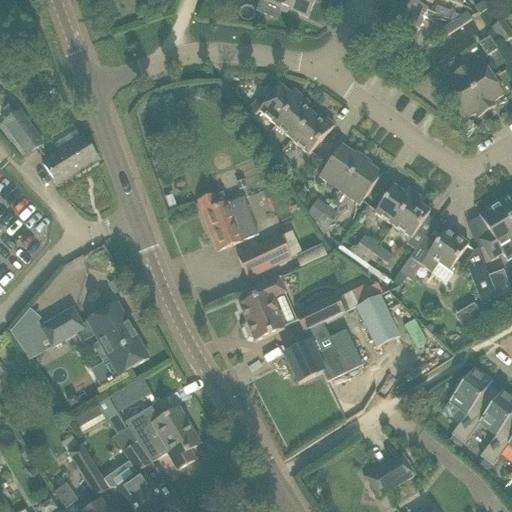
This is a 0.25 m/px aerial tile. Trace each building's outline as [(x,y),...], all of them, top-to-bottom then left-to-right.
[(260,2),(255,13),(275,21),(279,11),(284,13),(285,9),(307,19),(315,0),(265,0),(264,4),(260,2)] [(421,9),(400,0),(391,0),(390,3),(394,5),(388,19),(403,26),(400,33),(414,39),(426,12),(421,9)] [(400,0),(421,9),(424,0),(400,0)] [(493,7),(493,6),(488,0),(487,0),(474,9),(479,16),(493,7)] [(467,14),(454,22),(459,29),(471,21),(467,14)] [(459,29),(454,22),(442,30),(447,37),(459,29)] [(492,29),(503,46),(511,39),(511,37),(502,23),(492,29)] [(479,45),(483,51),(493,45),(489,38),(479,45)] [(493,45),(483,51),(487,57),(497,51),(493,45)] [(468,66),(459,71),(473,92),(492,80),(481,63),(471,70),(468,66)] [(442,89),(453,106),(473,92),(459,71),(451,77),(453,81),(442,89)] [(492,80),(473,92),(487,113),(495,108),(493,103),(503,97),(492,80)] [(258,113),(275,127),(301,98),(293,91),(289,96),(280,88),(266,104),(260,98),(248,111),(255,117),(258,113)] [(473,92),(453,106),(464,122),(475,115),(478,119),(487,113),(473,92)] [(275,127),(291,142),(313,118),(304,110),(308,105),(301,98),(275,127)] [(3,125),(26,157),(43,146),(19,114),(3,125)] [(313,118),(291,142),(308,157),(334,127),(326,120),(322,125),(313,118)] [(42,164),(57,188),(98,162),(83,139),(42,164)] [(264,148),(273,162),(280,155),(271,143),(264,148)] [(318,180),(338,194),(363,159),(355,153),(354,156),(341,147),(318,180)] [(166,162),(163,153),(150,159),(153,168),(166,162)] [(280,155),(273,162),(283,177),(291,171),(280,155)] [(363,159),(338,194),(358,208),(382,175),(369,167),(371,164),(363,159)] [(373,216),(391,229),(415,196),(407,190),(403,195),(393,188),(373,216)] [(415,196),(391,229),(409,242),(427,217),(430,214),(420,207),(423,202),(415,196)] [(508,196),(497,203),(511,226),(511,197),(510,199),(508,196)] [(242,242),(258,236),(243,199),(228,206),(228,205),(218,209),(213,198),(198,203),(217,253),(242,243),(242,242)] [(308,214),(315,226),(327,209),(316,202),(308,214)] [(511,226),(497,203),(488,209),(489,212),(479,218),(489,234),(478,241),(491,262),(502,255),(507,263),(511,260),(511,226)] [(327,209),(315,226),(322,237),(337,216),(327,209)] [(408,261),(420,269),(445,286),(452,276),(448,274),(468,246),(446,230),(435,246),(425,238),(414,253),(414,252),(408,261)] [(237,258),(247,280),(307,252),(298,232),(281,240),(280,238),(237,258)] [(351,256),(365,266),(378,249),(364,239),(351,256)] [(378,249),(365,266),(366,267),(373,256),(387,266),(392,259),(378,249)] [(494,291),(488,277),(478,251),(473,253),(465,264),(479,300),(494,291)] [(503,272),(488,277),(494,291),(507,282),(503,272)] [(118,279),(108,285),(114,296),(125,289),(118,279)] [(248,303),(239,307),(246,325),(243,329),(248,339),(253,340),(254,344),(284,331),(272,302),(287,296),(280,279),(244,294),(248,303)] [(302,335),(327,323),(343,315),(335,298),(294,318),(302,335)] [(355,310),(374,351),(399,340),(379,298),(355,310)] [(148,360),(117,307),(82,327),(84,331),(77,335),(82,344),(94,337),(99,345),(94,348),(102,362),(107,359),(118,378),(148,360)] [(52,350),(77,335),(84,331),(82,327),(72,310),(40,329),(52,350)] [(309,344),(284,357),(298,386),(322,374),(327,384),(362,367),(346,332),(329,340),(332,347),(322,352),(323,354),(316,358),(309,344)] [(27,337),(16,343),(29,364),(39,357),(27,337)] [(478,424),(499,396),(484,384),(486,380),(473,371),(465,382),(462,379),(454,389),(458,392),(449,403),(467,416),(451,436),(464,446),(479,425),(478,424)] [(507,446),(511,439),(511,399),(502,392),(499,396),(478,424),(479,425),(495,437),(480,458),(492,467),(508,447),(507,446)] [(72,423),(78,434),(81,438),(106,423),(104,419),(106,418),(108,421),(118,415),(116,412),(109,401),(72,423)] [(124,424),(127,430),(128,430),(151,466),(168,455),(177,472),(194,462),(189,452),(199,446),(178,411),(159,423),(151,409),(124,424)] [(111,441),(136,476),(140,473),(151,466),(128,430),(127,430),(111,441)] [(95,499),(108,491),(80,447),(67,456),(95,499)] [(365,479),(378,500),(414,477),(401,456),(365,479)] [(115,490),(108,491),(120,508),(127,504),(133,511),(156,511),(164,507),(140,473),(136,476),(115,490)] [(85,511),(107,511),(100,501),(85,511)]
